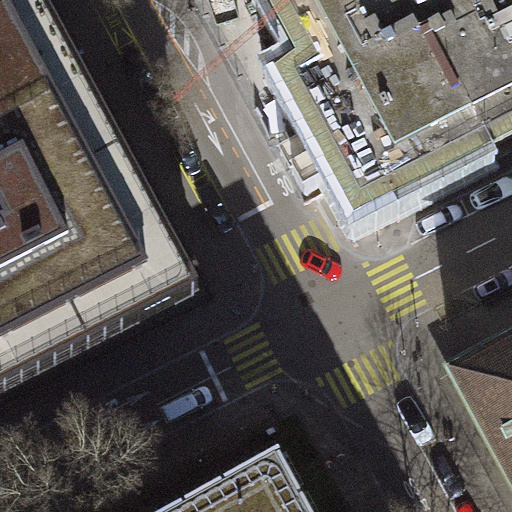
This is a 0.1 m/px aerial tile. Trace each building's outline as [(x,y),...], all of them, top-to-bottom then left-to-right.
[(30,0),(0,0),(0,391),(196,299),(30,0)] [(30,0),(196,299),(0,391),(0,415),(218,304),(52,0),(30,0)] [(242,0),(290,93),(355,219),(484,153),(434,56),(477,34),(460,0),(242,0)] [(511,0),(460,0),(477,34),(434,56),(484,153),(511,138),(511,0)] [(511,351),(449,386),(511,500),(511,351)] [(226,490),(223,485),(174,511),(299,511),(273,464),(226,490)]
